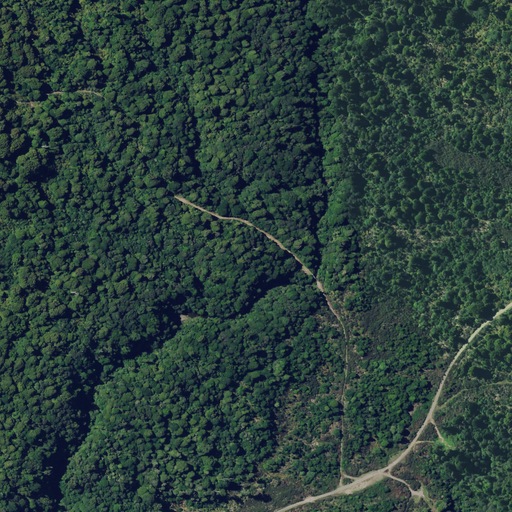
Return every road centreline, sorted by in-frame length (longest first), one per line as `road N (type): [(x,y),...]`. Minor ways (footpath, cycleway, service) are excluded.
road 1 (track): [(350,479),(343,363),(329,308),(260,235),(161,180),(114,114),(0,86)]
road 2 (unclassified): [(511,295),(464,329),(391,451),(350,479),(271,511)]
